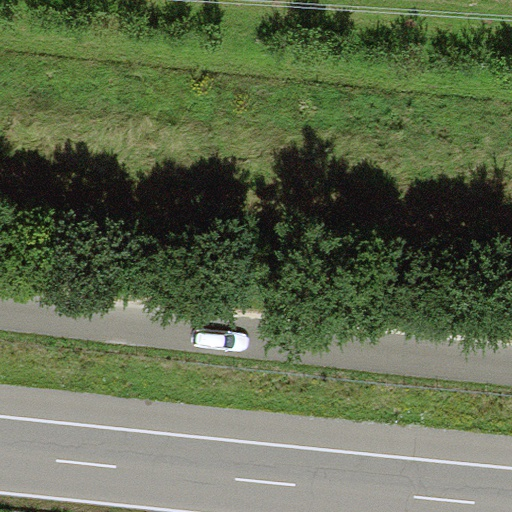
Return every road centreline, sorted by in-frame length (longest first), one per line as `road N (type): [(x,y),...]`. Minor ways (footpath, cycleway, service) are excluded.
road 1 (unclassified): [(511,363),(0,305)]
road 2 (motorway): [(511,504),(0,452)]
